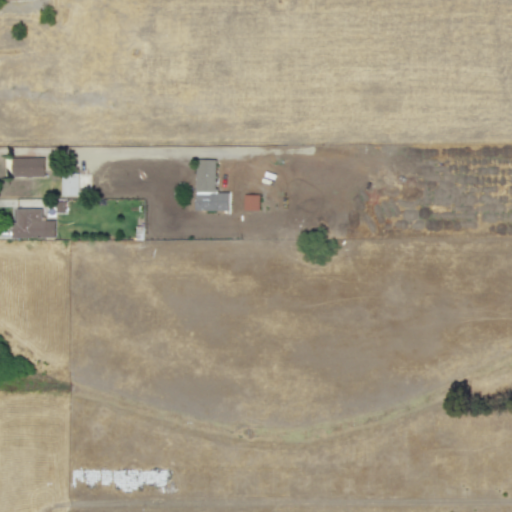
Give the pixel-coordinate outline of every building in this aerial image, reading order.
[(46,178),(13,178),(12,157),(46,157),(46,178)] [(228,211),(228,193),(215,193),(215,160),(195,160),(195,211),(228,211)] [(62,196),(61,173),(91,173),(92,196),(62,196)] [(244,211),(259,211),(258,195),(243,195),(244,211)] [(123,222),(122,204),(142,203),(143,221),(123,222)] [(11,238),(11,222),(15,222),(15,208),(41,209),(41,219),(46,219),(47,238),(11,238)]
